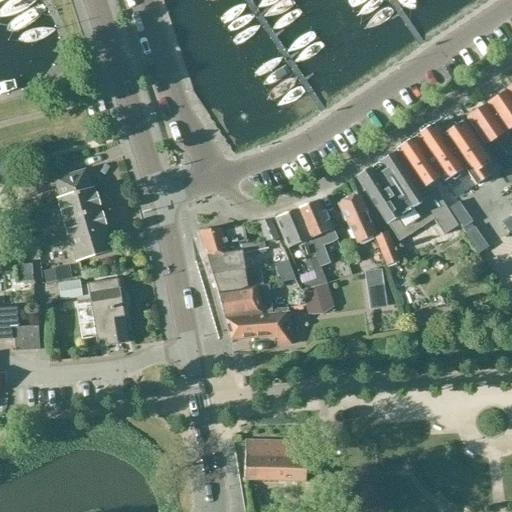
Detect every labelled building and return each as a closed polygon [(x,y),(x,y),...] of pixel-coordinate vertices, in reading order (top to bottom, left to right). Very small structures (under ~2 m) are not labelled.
[(511,100),(507,92),(487,106),(504,133),(511,144),(511,100)] [(504,133),(487,106),(467,120),(504,174),(503,174),(511,187),(511,165),(495,140),(504,133)] [(395,155),(410,177),(410,176),(421,192),(441,178),(444,183),(445,182),(448,187),(453,190),(467,181),(465,174),(463,170),(464,170),(476,186),(490,177),(484,168),(491,164),(462,122),(442,136),(434,125),(394,153),(395,155)] [(426,213),(428,207),(438,222),(451,214),(435,190),(424,198),(410,177),(395,155),(394,155),(392,157),(383,163),(382,162),(380,164),(380,165),(377,165),(373,168),(371,171),(371,170),(368,172),(369,172),(359,178),(357,179),(387,227),(410,211),(413,217),(418,218),(426,213)] [(78,262),(109,253),(103,232),(106,231),(94,190),(91,191),(85,171),(54,180),(60,200),(57,201),(70,242),(72,241),(78,262)] [(375,236),(359,194),(338,205),(357,244),(375,236)] [(310,241),(320,267),(328,265),(329,264),(322,246),(325,246),(329,245),(333,243),(336,241),(320,201),(297,210),(310,241)] [(473,223),(459,203),(449,210),(462,230),(473,223)] [(322,271),(320,267),(310,241),(297,210),(275,220),(288,250),(299,245),(306,262),(310,261),(315,273),(322,271)] [(509,233),(511,231),(511,216),(502,223),(509,233)] [(279,240),(271,221),(258,223),(266,242),(279,240)] [(247,242),(244,226),(198,232),(206,258),(228,255),(226,245),(239,243),(247,242)] [(478,255),(488,248),(475,228),(464,235),(478,255)] [(374,237),(383,258),(387,267),(399,262),(387,232),(374,237)] [(228,255),(206,258),(212,276),(244,271),(241,257),(265,253),(263,244),(239,245),(239,243),(226,245),(228,255)] [(65,256),(44,259),(45,272),(67,269),(65,256)] [(295,281),(288,262),(277,265),(283,283),(295,281)] [(18,283),(33,282),(32,265),(16,266),(18,283)] [(244,271),(212,276),(217,293),(263,286),(260,269),(244,271)] [(335,307),(322,271),(315,273),(319,286),(301,292),(308,315),(335,307)] [(82,298),(80,282),(58,285),(61,302),(77,299),(78,306),(90,303),(97,343),(105,341),(106,348),(128,344),(123,309),(125,308),(123,294),(120,294),(118,280),(87,285),(89,297),(82,298)] [(268,285),(263,286),(262,286),(255,287),(257,298),(269,297),(268,285)] [(257,298),(255,287),(217,293),(225,319),(259,315),(257,298)] [(0,341),(11,340),(10,329),(18,328),(17,309),(0,309),(0,341)] [(231,342),(276,338),(277,347),(291,346),(288,313),(288,309),(281,309),(281,314),(225,319),(231,342)] [(40,351),(38,327),(26,328),(27,352),(40,351)] [(27,352),(26,328),(18,328),(10,329),(11,340),(14,340),(15,352),(27,352)] [(305,483),(306,443),(245,441),(244,481),(305,483)]
